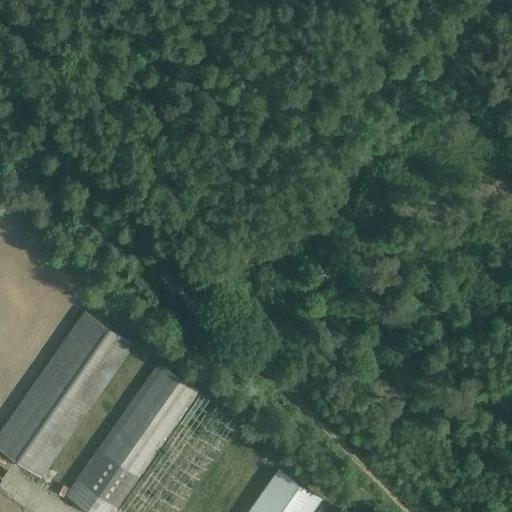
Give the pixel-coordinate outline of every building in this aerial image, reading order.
[(84,309),(0,430),(0,447),(42,477),(134,343),(84,309)] [(160,361),(76,480),(66,495),(90,511),(115,511),(201,389),(160,361)] [(219,439),(229,427),(204,409),(195,421),(219,439)] [(183,469),(162,469),(162,493),(162,494),(162,510),(175,510),(175,489),(183,489),(183,469)] [(278,469),(247,511),(310,511),(320,499),(278,469)]
